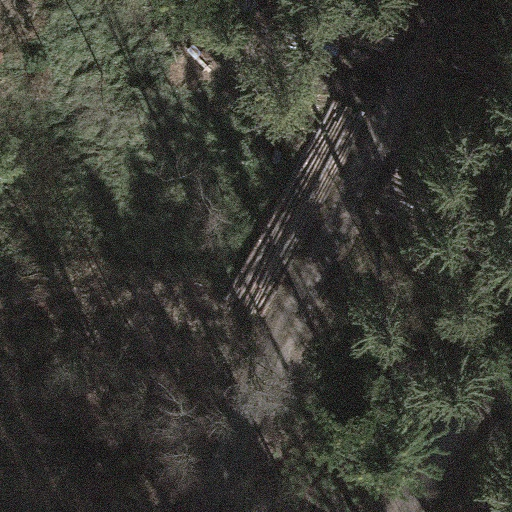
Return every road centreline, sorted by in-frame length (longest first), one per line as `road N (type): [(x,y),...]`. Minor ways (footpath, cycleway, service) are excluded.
road 1 (track): [(206,511),(437,0)]
road 2 (track): [(422,511),(511,372)]
